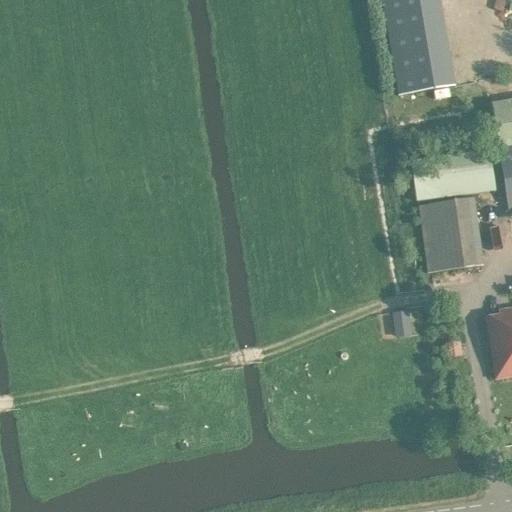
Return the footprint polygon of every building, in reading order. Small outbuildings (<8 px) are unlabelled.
[(439,0),(382,0),(400,96),(454,86),(439,0)] [(511,105),(495,108),(501,146),(511,144),(511,105)] [(511,144),(501,146),(498,147),(507,213),(511,211),(511,144)] [(415,201),(494,190),(489,150),(409,161),(415,201)] [(472,198),(424,205),(431,253),(478,247),(472,198)] [(320,308),(335,306),(332,285),(318,287),(320,308)] [(484,315),(488,344),(489,352),(494,379),(511,376),(511,306),(497,308),(498,314),(484,315)] [(447,344),(448,358),(461,357),(460,342),(447,343),(447,344)]
